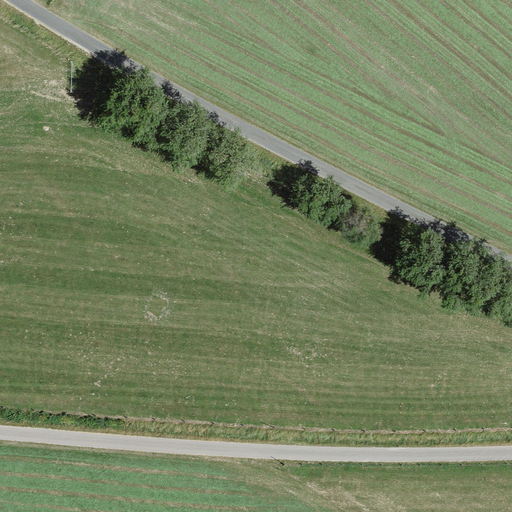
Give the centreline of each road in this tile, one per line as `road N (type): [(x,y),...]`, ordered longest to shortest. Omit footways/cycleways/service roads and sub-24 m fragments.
road 1 (track): [(511,262),(250,136),(13,0)]
road 2 (track): [(511,457),(311,456),(0,435)]
